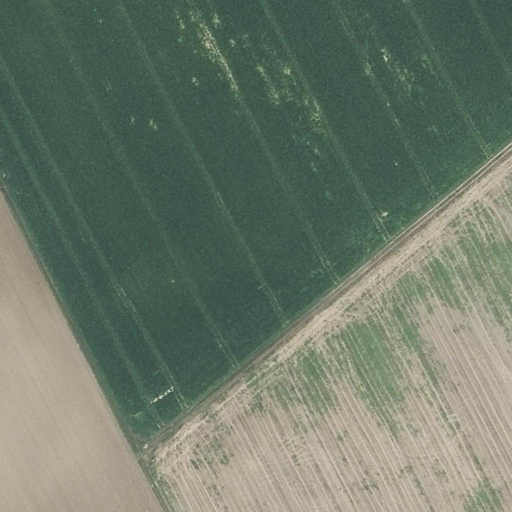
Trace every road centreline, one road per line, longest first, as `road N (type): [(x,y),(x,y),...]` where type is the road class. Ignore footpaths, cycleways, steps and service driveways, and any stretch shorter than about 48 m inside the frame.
road 1 (track): [(511,145),(142,452)]
road 2 (track): [(0,177),(173,511)]
